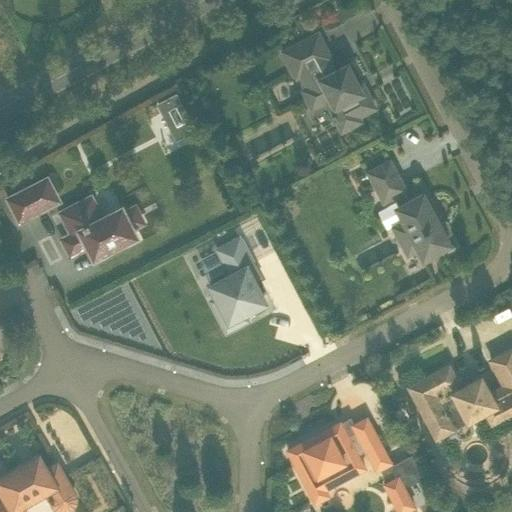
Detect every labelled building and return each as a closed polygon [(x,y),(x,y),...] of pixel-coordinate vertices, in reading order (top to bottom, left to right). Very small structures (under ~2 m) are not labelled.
[(340,132),(343,131),(361,121),(358,117),(364,113),(365,115),(372,111),(371,110),(375,108),(373,104),(375,103),(370,94),(368,95),(366,90),(363,92),(348,64),(347,65),(337,71),(331,60),(332,60),(333,59),(319,31),(317,32),(318,32),(282,51),(282,50),(281,51),(290,69),(296,80),(300,78),(305,87),(301,89),(312,111),(325,103),(340,132)] [(177,139),(197,129),(179,92),(159,101),(177,139)] [(368,172),(384,203),(395,197),(399,204),(394,207),(401,221),(393,225),(399,238),(408,255),(417,251),(423,263),(438,255),(436,252),(448,245),(449,245),(450,245),(430,206),(433,204),(425,189),(409,198),(405,191),(407,191),(390,160),(389,160),(389,161),(368,172)] [(47,180),(9,199),(20,221),(58,201),(47,180)] [(88,246),(90,250),(95,259),(137,237),(132,228),(143,223),(135,208),(125,213),(122,209),(102,220),(91,198),(62,213),(73,235),(63,240),(71,255),(88,246)] [(266,303),(254,279),(259,277),(239,239),(218,250),(231,276),(211,286),(223,308),(218,311),(228,330),(247,320),(244,315),(266,303)] [(449,366),(410,387),(419,404),(432,428),(437,438),(453,429),(457,436),(459,438),(463,439),(466,439),(469,438),(470,437),(472,435),(473,432),(474,429),(474,426),(471,420),(486,412),(492,424),(502,418),(511,413),(511,348),(491,360),(500,377),(505,386),(491,393),(482,377),(461,388),(458,383),(459,383),(449,366)] [(341,422),(288,450),(316,503),(329,496),(325,490),(365,468),(358,456),(367,451),(377,470),(391,463),(367,418),(354,424),(351,418),(341,423),(341,422)] [(74,494),(73,492),(66,480),(56,463),(45,469),(37,454),(30,458),(31,460),(24,464),(23,462),(4,473),(0,465),(0,461),(1,461),(0,460),(0,511),(26,511),(23,507),(43,496),(49,507),(52,510),(55,511),(67,511),(70,511),(72,509),(73,508),(74,505),(75,502),(75,500),(75,497),(74,494)] [(399,475),(383,484),(397,511),(410,511),(417,508),(399,475)]
